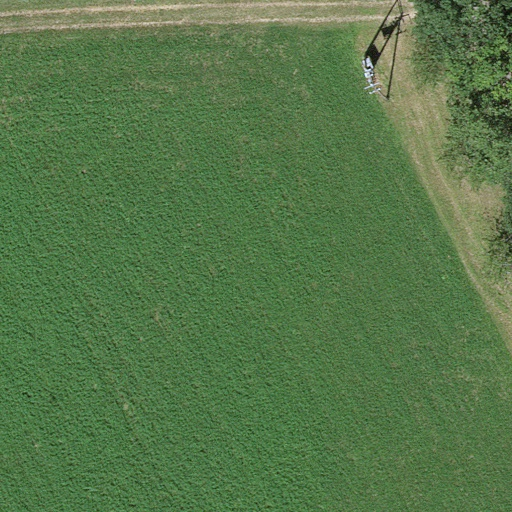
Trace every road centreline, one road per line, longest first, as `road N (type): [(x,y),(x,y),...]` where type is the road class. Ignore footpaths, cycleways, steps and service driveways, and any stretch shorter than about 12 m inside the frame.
road 1 (track): [(467,12),(0,28)]
road 2 (track): [(511,149),(486,84),(467,0)]
